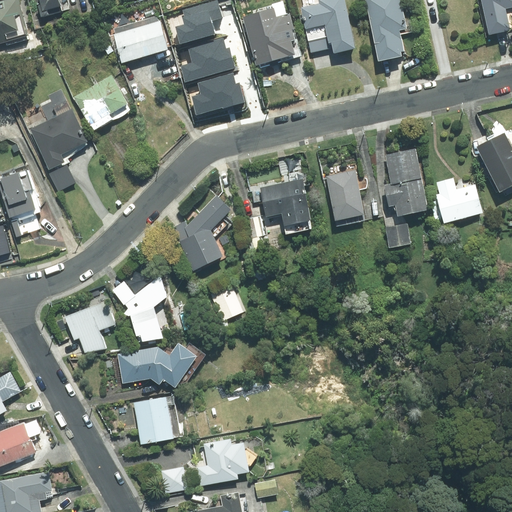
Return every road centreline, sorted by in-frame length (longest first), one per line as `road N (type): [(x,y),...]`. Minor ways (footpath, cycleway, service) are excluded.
road 1 (residential): [(3,294),(91,262),(212,148),(511,77)]
road 2 (residential): [(126,511),(3,294)]
